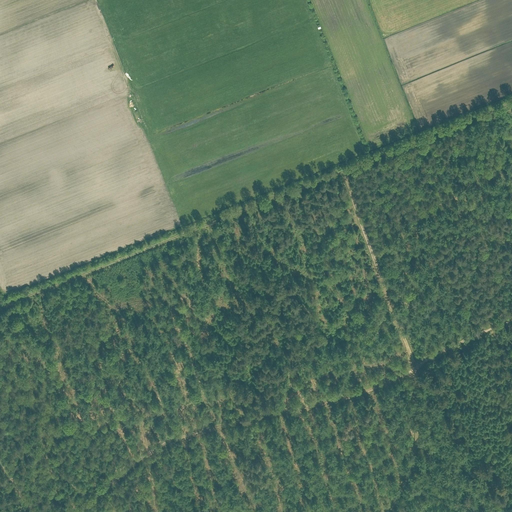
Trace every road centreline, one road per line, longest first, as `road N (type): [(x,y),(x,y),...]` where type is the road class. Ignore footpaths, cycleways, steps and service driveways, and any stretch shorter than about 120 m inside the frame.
road 1 (track): [(511,101),(0,308)]
road 2 (track): [(345,167),(416,366)]
road 3 (track): [(416,366),(367,389),(272,413)]
road 4 (track): [(387,511),(416,448),(416,366)]
